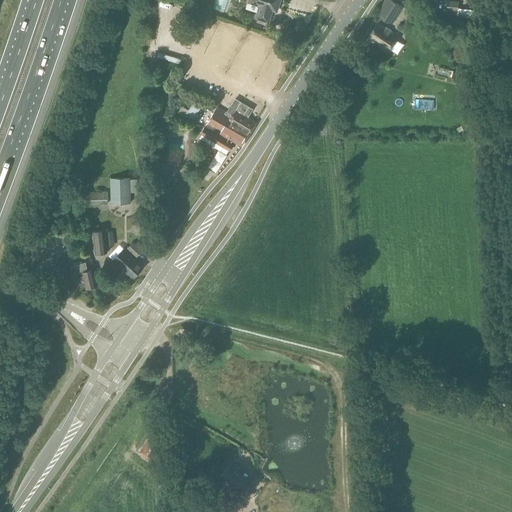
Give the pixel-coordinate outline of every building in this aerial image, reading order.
[(223,13),(227,0),(213,0),(211,9),(223,13)] [(277,12),(280,0),(249,0),(249,3),(259,6),(255,18),(268,22),(272,11),(277,12)] [(392,22),(402,6),(391,0),(385,0),(377,13),(392,22)] [(446,0),(445,14),(476,19),(477,11),(458,9),(459,1),(446,0)] [(387,52),(398,36),(378,23),(367,39),(387,52)] [(168,88),(162,84),(154,98),(160,102),(156,107),(164,112),(177,92),(169,87),(168,88)] [(249,118),(253,110),(235,99),(227,112),(216,105),(205,124),(207,126),(206,127),(204,126),(199,134),(228,151),(233,143),(232,142),(233,141),(243,148),(257,122),(249,118)] [(221,149),(212,170),(220,173),(229,152),(221,149)] [(113,201),(131,201),(131,192),(131,179),(130,176),(112,177),(113,201)] [(87,201),(107,200),(107,192),(87,192),(87,201)] [(105,230),(93,231),(95,254),(107,252),(107,248),(114,247),(112,230),(105,231),(105,230)] [(137,257),(143,250),(134,242),(128,248),(137,257)] [(133,278),(143,267),(124,248),(113,260),(133,278)] [(62,276),(71,273),(68,259),(58,261),(62,276)] [(74,265),(71,266),(74,282),(77,281),(78,286),(85,285),(86,288),(97,285),(93,269),(87,270),(86,262),(82,263),(82,261),(73,263),(74,265)] [(160,446),(149,438),(141,451),(152,458),(160,446)] [(243,494),(251,481),(236,471),(239,466),(231,461),(219,478),(243,494)] [(228,511),(230,511),(236,504),(227,498),(221,507),(228,511)]
